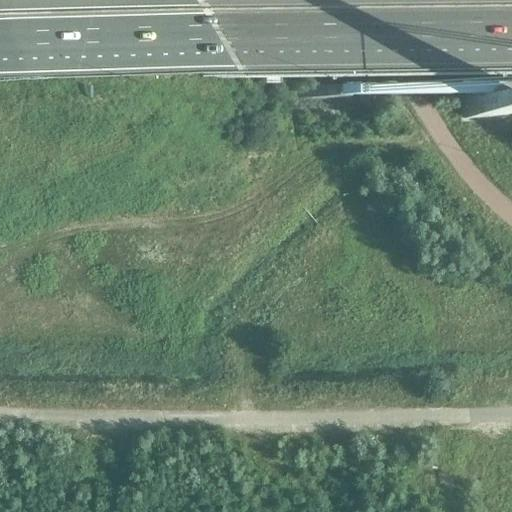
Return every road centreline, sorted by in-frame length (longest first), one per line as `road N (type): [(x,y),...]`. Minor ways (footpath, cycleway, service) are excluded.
road 1 (motorway): [(0,45),(511,37)]
road 2 (unclassified): [(95,420),(511,412)]
road 3 (motorway): [(297,0),(0,4)]
road 4 (unclassified): [(511,214),(467,173),(354,0)]
